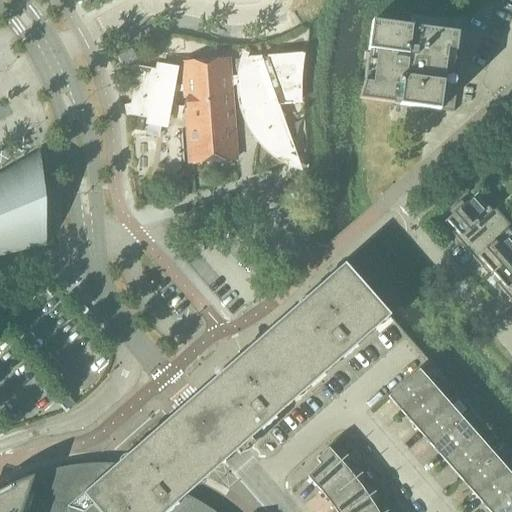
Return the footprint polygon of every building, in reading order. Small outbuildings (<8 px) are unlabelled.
[(453,113),(461,54),(455,53),(458,34),(372,22),(361,100),(453,113)] [(181,92),(185,91),(190,163),(235,160),(230,87),(234,86),(237,85),(241,85),(241,90),(242,95),(242,100),(244,105),(245,110),(247,115),(248,119),(251,124),(253,129),(256,133),(259,137),(262,141),(266,145),(269,148),(273,152),(277,155),(278,154),(278,153),(283,153),(285,136),(277,121),(281,112),(279,105),(295,104),(295,105),(296,105),(296,97),(296,89),(296,80),(297,72),(298,63),(299,55),(302,55),(302,54),(247,58),(246,57),(244,62),(243,67),(242,71),(242,76),(229,77),(228,59),(183,63),(184,85),(175,86),(177,74),(157,70),(137,67),(131,104),(124,106),(126,116),(135,114),(136,115),(135,116),(148,119),(149,119),(149,118),(160,120),(165,92),(169,93),(173,93),(177,93),(181,92)] [(0,254),(1,254),(2,257),(3,260),(5,259),(3,254),(19,250),(21,254),(22,254),(20,249),(37,246),(38,249),(40,249),(38,246),(43,245),(43,248),(45,247),(44,243),(43,243),(37,155),(38,155),(38,151),(36,151),(37,154),(23,163),(22,159),(20,160),(22,164),(8,172),(6,168),(4,168),(6,173),(0,176),(0,254)] [(470,247),(502,218),(493,208),(490,211),(476,195),(478,194),(477,193),(463,205),(461,202),(450,211),(453,214),(444,222),(445,223),(447,221),(470,247)] [(470,247),(492,273),(511,255),(511,235),(508,231),(511,228),(502,218),(470,247)] [(511,255),(492,273),(511,295),(511,255)] [(213,511),(204,505),(187,496),(186,495),(390,316),(344,264),(117,464),(100,464),(82,464),(66,467),(49,470),(35,475),(22,480),(5,487),(0,490),(0,511),(213,511)] [(388,397),(403,414),(434,387),(419,370),(388,397)] [(448,403),(434,387),(403,414),(417,430),(448,403)] [(69,410),(68,409),(74,404),(69,397),(70,397),(67,394),(60,399),(61,400),(58,403),(61,406),(60,406),(66,413),(69,410)] [(462,419),(448,403),(417,430),(432,446),(462,419)] [(477,436),(462,419),(432,446),(446,463),(477,436)] [(446,463),(460,479),(491,452),(477,436),(446,463)] [(348,470),(328,448),(316,459),(320,464),(307,476),(321,492),(348,470)] [(505,468),(491,452),(460,479),(474,495),(505,468)] [(511,490),(511,475),(505,468),(474,495),(489,511),(511,490)] [(361,488),(348,470),(321,492),(333,508),(361,488)] [(374,477),(369,470),(362,476),(367,482),(374,477)] [(375,491),(383,500),(392,492),(384,483),(375,491)] [(333,508),(336,511),(364,511),(374,506),(361,488),(333,508)] [(511,511),(511,490),(489,511),(511,511)]
